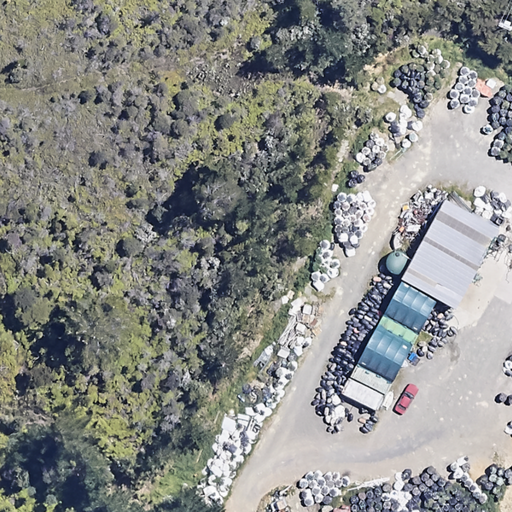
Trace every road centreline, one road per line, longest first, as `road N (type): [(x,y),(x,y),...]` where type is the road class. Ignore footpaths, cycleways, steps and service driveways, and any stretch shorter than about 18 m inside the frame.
road 1 (track): [(251,511),(252,475),(394,214),(448,181),(489,170),(511,174)]
road 2 (track): [(511,347),(382,432)]
road 3 (track): [(382,432),(260,460)]
